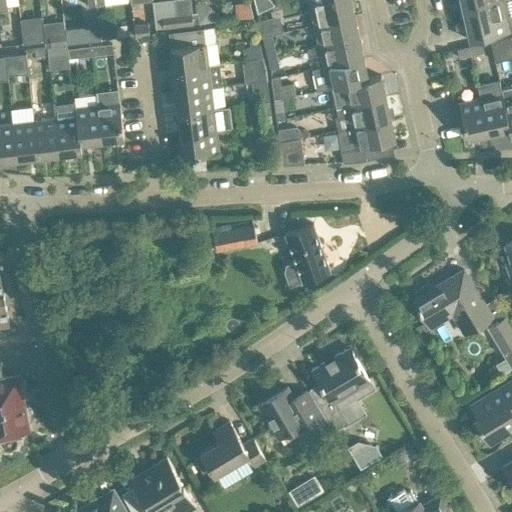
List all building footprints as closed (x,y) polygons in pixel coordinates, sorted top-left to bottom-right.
[(255,0),(258,13),(276,4),(272,0),(255,0)] [(312,24),(354,15),(350,0),(307,0),(312,23),(304,25),(304,26),(312,24)] [(467,27),(470,38),(470,40),(511,30),(511,17),(506,18),(502,0),(492,0),(463,7),(467,27)] [(198,22),(217,20),(216,10),(205,2),(196,3),(198,22)] [(178,25),(193,23),(191,12),(177,14),(178,25)] [(163,27),(178,25),(177,14),(161,16),(163,27)] [(354,15),(312,24),(318,45),(359,36),(354,15)] [(261,35),(263,35),(271,33),(267,17),(257,19),(254,20),(258,36),(261,35)] [(149,34),(149,29),(148,22),(133,24),(135,35),(149,34)] [(99,23),(65,27),(65,30),(66,43),(100,38),(99,23)] [(44,27),(23,30),(25,43),(46,41),(44,27)] [(216,40),(205,42),(203,27),(172,30),(168,31),(170,46),(172,68),(208,63),(219,62),(216,40)] [(65,30),(49,31),(50,44),(59,43),(59,44),(67,43),(66,43),(65,30)] [(312,68),(364,57),(359,36),(318,45),(307,47),(309,55),(321,52),(323,65),(311,68),(312,68)] [(484,51),(482,42),(469,45),(471,54),(484,51)] [(50,44),(47,44),(49,54),(60,53),(60,49),(59,44),(59,43),(50,44)] [(268,56),(276,54),(273,43),(265,45),(268,56)] [(90,45),(91,54),(104,52),(103,44),(90,45)] [(254,58),(263,56),(260,44),(250,46),(254,58)] [(33,47),(25,48),(25,52),(28,73),(29,80),(38,78),(50,77),(49,67),(47,45),(33,47)] [(79,55),(91,54),(90,45),(78,47),(79,55)] [(469,45),(457,48),(459,56),(471,54),(469,45)] [(19,63),(18,53),(5,54),(6,64),(19,63)] [(276,54),(268,56),(271,68),(279,66),(276,54)] [(257,71),(266,69),(263,56),(254,58),(257,71)] [(368,78),(368,77),(364,57),(312,68),(317,90),(328,87),(329,89),(332,88),(342,86),(342,84),(368,78)] [(208,63),(172,68),(175,90),(211,85),(222,84),(219,62),(208,63)] [(336,107),(337,107),(386,96),(381,74),(368,77),(368,78),(342,84),(342,86),(332,88),(336,107)] [(267,78),(252,80),(253,90),(259,89),(260,101),(270,100),(267,78)] [(280,86),(274,88),(275,100),(283,99),(296,96),(293,83),(280,86)] [(178,111),(213,107),(211,85),(175,90),(178,111)] [(511,85),(501,87),(502,92),(511,135),(511,134),(511,85)] [(118,87),(96,90),(97,93),(98,103),(102,139),(124,136),(121,112),(120,103),(118,87)] [(502,92),(480,96),(488,132),(509,127),(511,135),(502,92)] [(102,139),(98,103),(97,93),(74,96),(75,100),(76,114),(77,114),(81,141),(102,139)] [(351,127),(391,118),(386,96),(337,107),(338,116),(348,113),(351,127)] [(480,96),(459,101),(467,136),(488,132),(480,96)] [(283,99),(275,100),(277,112),(278,119),(286,117),(284,111),(283,99)] [(75,100),(54,102),(54,105),(55,116),(60,152),(82,149),(81,141),(77,114),(76,114),(75,100)] [(270,100),(260,101),(261,114),(262,123),(272,122),(271,113),(270,100)] [(213,107),(178,111),(178,113),(180,133),(216,129),(216,127),(228,126),(233,125),(230,106),(214,108),(213,107)] [(38,155),(60,152),(55,116),(34,119),(38,155)] [(358,160),(388,153),(385,141),(395,139),(391,118),(351,127),(355,146),(341,150),(343,160),(358,160)] [(34,119),(12,122),(16,157),(18,157),(18,159),(20,161),(27,160),(29,158),(29,156),(31,156),(38,155),(34,119)] [(0,159),(16,157),(12,122),(0,123),(0,159)] [(264,137),(274,135),(272,122),(262,123),(264,137)] [(288,142),(301,139),(300,125),(278,128),(280,143),(288,142)] [(216,129),(180,133),(183,155),(190,154),(191,161),(193,161),(194,169),(206,168),(204,152),(219,150),(216,129)] [(282,164),(304,162),(301,139),(288,142),(280,143),(281,157),(282,164)] [(302,279),(302,280),(331,270),(313,222),(285,232),(295,260),(287,263),(285,269),(290,283),(302,279)] [(254,223),(213,231),(215,246),(216,249),(258,241),(257,241),(254,223)] [(165,230),(139,235),(143,255),(141,255),(144,269),(146,269),(149,287),(175,282),(174,281),(193,278),(195,287),(209,284),(202,248),(185,251),(183,237),(167,240),(165,230)] [(465,332),(492,315),(464,268),(463,269),(464,272),(434,290),(429,289),(414,298),(419,305),(417,306),(420,311),(422,310),(431,325),(432,324),(430,320),(450,308),(465,332)] [(0,323),(9,322),(5,304),(6,304),(4,291),(3,291),(0,276),(0,323)] [(177,298),(152,303),(155,321),(153,321),(156,336),(158,335),(162,355),(187,350),(185,340),(201,337),(199,323),(216,320),(209,284),(195,287),(197,295),(178,299),(177,298)] [(511,366),(511,325),(506,315),(488,327),(502,351),(505,356),(511,366)] [(320,382),(309,389),(333,430),(348,421),(332,395),(348,386),(350,389),(369,378),(350,346),(336,354),(338,356),(327,363),(325,360),(312,368),(320,382)] [(511,369),(511,366),(505,356),(495,363),(503,375),(511,369)] [(29,405),(24,403),(19,374),(0,377),(0,443),(1,445),(5,448),(10,448),(15,446),(17,442),(18,436),(17,431),(29,429),(28,422),(31,419),(33,414),(32,409),(29,405)] [(511,379),(486,395),(494,407),(475,418),(488,441),(511,426),(511,379)] [(305,389),(294,396),(292,397),(286,387),(288,386),(287,385),(253,405),(254,406),(260,402),(280,435),(297,426),(304,438),(326,425),(313,404),(305,389)] [(201,450),(194,455),(203,470),(210,466),(215,473),(216,472),(224,485),(252,468),(245,455),(249,453),(255,463),(265,457),(253,436),(243,442),(229,419),(219,426),(225,436),(220,439),(201,450)] [(358,439),(348,445),(360,465),(381,452),(376,443),(358,439)] [(401,465),(418,453),(411,443),(394,454),(401,465)] [(142,470),(131,477),(136,486),(144,500),(131,508),(133,511),(182,511),(196,504),(183,483),(182,483),(178,477),(180,476),(167,455),(151,465),(151,468),(143,473),(142,470)] [(511,480),(511,459),(503,465),(511,480)] [(314,474),(288,489),(298,505),(323,489),(314,474)] [(127,511),(121,501),(113,488),(101,495),(72,511),(127,511)] [(419,500),(417,501),(410,489),(406,492),(404,488),(388,497),(391,501),(386,504),(391,511),(452,511),(441,492),(422,504),(419,500)]
